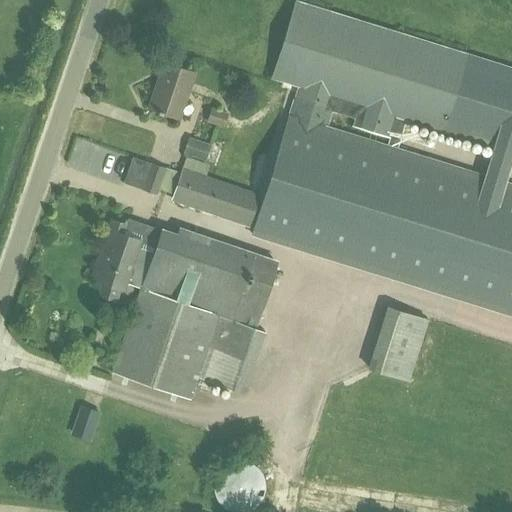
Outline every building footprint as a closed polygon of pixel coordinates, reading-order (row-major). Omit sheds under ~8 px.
[(511,69),(468,56),(295,2),(271,77),(298,85),(295,98),(294,98),(292,107),(330,118),(332,111),(355,118),(353,125),(390,137),(400,140),(408,113),(496,141),(493,153),(511,159),(511,155),(511,69)] [(158,110),(158,112),(162,114),(163,112),(179,117),(194,72),(165,62),(150,108),(158,110)] [(211,107),(206,122),(224,128),(228,113),(211,107)] [(511,185),(397,150),(400,140),(390,137),(387,146),(327,128),(330,118),(292,107),(252,234),(511,315),(511,185)] [(189,139),(185,152),(205,159),(210,146),(189,139)] [(223,166),(240,167),(241,150),(225,149),(223,166)] [(141,189),(157,195),(159,190),(173,195),(171,200),(247,226),(258,193),(205,175),(182,167),(180,173),(150,163),(141,189)] [(122,288),(124,281),(141,287),(112,372),(189,398),(197,375),(244,391),(264,330),(255,326),(277,262),(178,229),(177,235),(161,230),(153,253),(136,247),(138,240),(139,237),(123,232),(127,222),(112,217),(108,230),(92,278),(104,282),(100,295),(118,301),(122,288)] [(386,306),(367,369),(408,382),(428,319),(386,306)] [(70,430),(87,433),(92,402),(75,399),(70,430)] [(264,481),(262,475),(258,470),(253,465),(249,463),(243,461),(233,462),(227,464),(222,468),(218,473),(215,479),(213,486),(214,493),(217,500),(222,506),(229,511),(232,511),(245,511),(254,509),(259,503),(263,496),(265,489),(264,481)]
